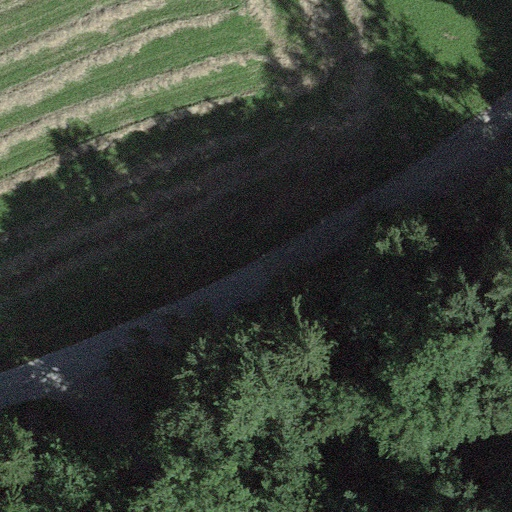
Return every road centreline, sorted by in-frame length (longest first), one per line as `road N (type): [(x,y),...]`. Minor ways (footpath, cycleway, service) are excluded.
road 1 (track): [(96,364),(439,151),(511,94)]
road 2 (track): [(96,364),(166,511)]
